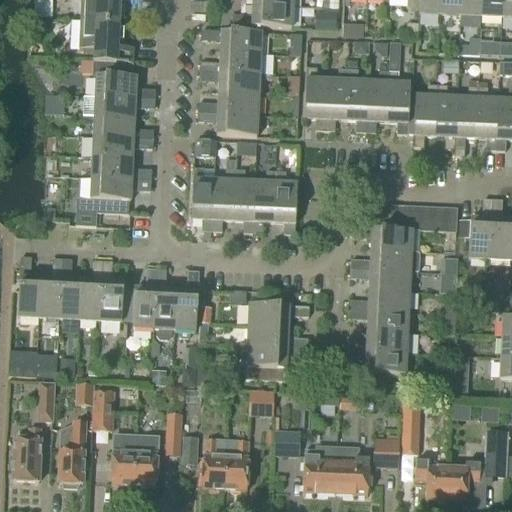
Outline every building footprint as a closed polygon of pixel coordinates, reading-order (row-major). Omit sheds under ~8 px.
[(80,0),(79,24),(119,26),(120,0),(135,1),(135,0),(80,0)] [(252,0),(252,9),(292,11),(292,0),(252,0)] [(337,13),(338,1),(329,0),(328,12),(337,13)] [(368,0),(382,1),(382,9),(386,9),(387,1),(386,0),(368,0)] [(386,0),(387,1),(407,2),(406,6),(411,13),(418,14),(418,0),(386,0)] [(418,0),(418,14),(418,17),(440,18),(440,0),(418,0)] [(440,0),(440,18),(460,19),(460,0),(440,0)] [(460,0),(460,19),(480,20),(481,0),(460,0)] [(481,0),(480,20),(501,21),(501,0),(481,0)] [(511,0),(501,0),(501,21),(511,21),(511,0)] [(231,29),(291,32),(292,11),(252,9),(252,20),(232,19),(231,29)] [(335,33),(336,17),(321,16),(321,33),(335,33)] [(119,26),(79,24),(70,23),(68,50),(91,51),(90,65),(132,67),(133,52),(118,51),(119,26)] [(341,39),(350,40),(361,41),(362,29),(342,28),(341,39)] [(220,56),(261,58),(262,37),(201,34),(200,45),(220,46),(220,56)] [(366,46),(354,45),(354,52),(358,57),(366,58),(366,46)] [(490,46),(490,58),(499,59),(500,46),(490,46)] [(289,60),(300,60),(300,52),(289,52),(289,60)] [(199,76),(260,79),(261,58),(220,56),(219,67),(199,66),(199,76)] [(457,64),(442,63),(442,75),(457,76),(457,64)] [(348,64),(347,73),(356,74),(357,64),(348,64)] [(131,81),(132,67),(90,65),(90,78),(92,78),(91,100),(154,103),(154,94),(135,93),(135,81),(131,81)] [(498,78),(511,79),(511,66),(499,66),(498,78)] [(324,135),(326,83),(316,82),(316,72),(305,71),(303,123),(315,123),(314,135),(324,135)] [(334,124),(345,125),(347,73),(338,73),(337,83),(326,83),(324,135),(334,136),(334,124)] [(365,137),(367,85),(356,84),(357,74),(356,74),(347,73),(345,125),(356,125),(355,137),(365,137)] [(375,126),(386,127),(388,75),(378,75),(377,85),(367,85),(365,137),(374,138),(375,126)] [(408,118),(409,99),(409,87),(397,86),(398,76),(388,75),(386,127),(396,127),(396,139),(407,139),(407,138),(412,138),(413,119),(408,118)] [(259,99),(259,82),(260,79),(199,76),(198,85),(218,86),(218,97),(259,99)] [(423,140),(434,141),(436,89),(426,89),(426,99),(414,99),(414,100),(409,99),(408,118),(413,119),(412,138),(412,151),(423,152),(423,140)] [(454,153),(456,100),(445,100),(446,89),(436,89),(434,141),(445,141),(444,153),(454,153)] [(467,101),(456,100),(454,153),(454,160),(463,161),(464,142),(475,143),(477,91),(467,91),(467,101)] [(485,154),(495,155),(497,102),(486,102),(487,92),(477,91),(475,143),(485,143),(485,154)] [(511,93),(508,93),(508,103),(497,102),(495,155),(504,155),(505,144),(511,144),(511,93)] [(197,116),(258,120),(259,99),(218,97),(217,108),(197,107),(197,116)] [(154,103),(91,100),(82,100),(81,120),(92,121),(133,123),(134,112),(153,113),(154,103)] [(216,139),(257,141),(258,120),(197,116),(197,126),(216,127),(216,139)] [(92,121),(91,141),(152,144),(152,134),(133,133),(133,123),(92,121)] [(152,144),(91,141),(90,161),(131,163),(132,153),(151,154),(152,144)] [(194,144),(193,160),(215,162),(216,145),(194,144)] [(90,161),(89,182),(150,185),(150,175),(131,174),(131,163),(90,161)] [(225,164),(225,173),(233,174),(234,174),(234,164),(225,164)] [(214,183),(203,183),(203,172),(192,172),(190,223),(202,224),(201,235),(211,236),(214,183)] [(225,173),(224,183),(214,183),(211,236),(221,236),(221,225),(233,225),(235,174),(234,174),(233,174),(225,173)] [(244,184),(244,174),(235,174),(233,225),(243,225),(242,237),(253,237),(255,185),(244,184)] [(265,175),(265,185),(255,185),(253,237),(262,238),(262,226),(273,227),(276,176),(265,175)] [(284,187),(285,176),(276,176),(273,227),(283,227),(283,239),(294,239),(296,188),(284,187)] [(150,185),(89,182),(88,203),(76,202),(75,216),(127,219),(128,205),(129,205),(130,193),(150,194),(150,185)] [(468,241),(467,263),(489,264),(492,204),(482,203),(481,223),(469,222),(469,225),(459,225),(459,241),(468,241)] [(501,204),(492,204),(489,264),(509,265),(511,225),(500,224),(501,204)] [(384,209),(383,233),(395,233),(396,209),(384,209)] [(396,209),(395,233),(407,234),(408,210),(396,209)] [(408,210),(407,234),(411,234),(419,234),(420,210),(408,210)] [(420,210),(419,234),(431,235),(432,211),(420,210)] [(53,211),(42,211),(41,224),(52,225),(53,211)] [(444,212),(432,211),(431,235),(443,236),(444,212)] [(444,212),(443,236),(455,236),(456,212),(444,212)] [(411,234),(407,234),(395,233),(383,233),(351,231),(351,242),(371,243),(370,254),(410,256),(411,234)] [(350,264),(349,273),(409,276),(416,276),(416,275),(418,275),(419,258),(418,257),(418,256),(410,256),(370,254),(370,265),(350,264)] [(16,320),(38,321),(40,282),(29,282),(30,262),(20,261),(16,320)] [(51,283),(40,282),(38,321),(58,323),(61,263),(52,263),(51,283)] [(58,323),(79,324),(81,284),(70,284),(71,264),(61,263),(58,323)] [(91,285),(81,284),(79,324),(99,325),(102,266),(92,265),(91,285)] [(102,266),(99,325),(121,326),(123,286),(111,286),(112,266),(102,266)] [(133,292),(131,333),(153,334),(156,274),(146,273),(145,293),(133,292)] [(408,296),(409,276),(349,273),(349,283),(369,284),(368,294),(408,296)] [(167,344),(171,340),(171,335),(173,335),(175,294),(164,294),(165,274),(156,274),(153,334),(155,334),(155,339),(158,344),(167,344)] [(175,294),(173,335),(178,336),(178,340),(180,342),(187,343),(188,340),(189,336),(194,336),(198,276),(187,275),(186,295),(175,294)] [(348,304),(348,314),(407,317),(408,296),(368,294),(368,305),(348,304)] [(249,308),(248,329),(287,331),(288,320),(307,321),(308,311),(249,308)] [(198,327),(209,328),(209,312),(199,311),(198,327)] [(406,337),(407,317),(348,314),(347,323),(367,324),(366,335),(406,337)] [(511,320),(501,320),(500,341),(511,342),(511,320)] [(287,342),(287,331),(248,329),(247,350),(306,353),(306,343),(287,342)] [(346,345),(346,355),(405,358),(406,337),(366,335),(366,346),(346,345)] [(511,342),(500,341),(499,362),(511,362),(511,342)] [(283,385),(284,373),(285,373),(286,361),(305,362),(306,353),(247,350),(245,384),(283,385)] [(404,379),(405,358),(346,355),(345,364),(365,365),(364,377),(367,377),(388,378),(404,379)] [(511,362),(499,362),(498,383),(511,384),(511,362)] [(59,381),(74,382),(75,364),(60,363),(59,381)] [(17,380),(35,381),(36,369),(17,368),(17,380)] [(36,369),(35,381),(53,382),(54,370),(36,369)] [(194,390),(194,374),(186,373),(182,378),(182,389),(194,390)] [(96,375),(88,375),(87,383),(95,384),(96,375)] [(387,387),(388,378),(367,377),(367,386),(387,387)] [(165,378),(151,378),(150,389),(164,389),(165,378)] [(52,385),(36,384),(34,425),(51,426),(52,385)] [(72,409),(90,410),(91,393),(91,387),(73,386),(72,409)] [(453,389),(452,400),(465,401),(466,390),(453,389)] [(112,394),(91,393),(90,410),(89,434),(111,435),(112,394)] [(272,421),(273,395),(249,394),(248,420),(272,421)] [(338,414),(358,415),(359,398),(339,397),(338,414)] [(403,405),(400,458),(417,458),(419,405),(403,405)] [(179,417),(164,417),(164,439),(163,455),(163,459),(178,460),(179,417)] [(59,454),(58,487),(61,487),(63,492),(76,493),(78,488),(82,488),(84,426),(73,425),(73,430),(60,435),(60,454),(59,454)] [(38,486),(40,444),(39,444),(39,433),(28,433),(28,443),(13,442),(11,485),(38,486)] [(298,461),(299,436),(275,435),(274,459),(298,461)] [(110,489),(132,490),(135,438),(113,437),(110,489)] [(464,472),(447,471),(445,504),(464,505),(464,511),(482,511),(483,488),(489,488),(489,481),(506,481),(507,460),(508,438),(485,437),(484,468),(465,467),(464,472)] [(163,455),(164,439),(135,438),(132,490),(154,491),(156,454),(163,455)] [(182,443),(180,468),(196,469),(197,443),(182,443)] [(226,444),(217,444),(204,443),(201,493),(224,494),(225,459),(226,444)] [(226,444),(225,459),(224,494),(245,495),(248,446),(235,445),(226,444)] [(372,472),(397,473),(398,445),(374,444),(372,472)] [(314,460),(303,460),(302,498),(334,499),(336,451),(314,450),(314,460)] [(336,451),(334,499),(366,500),(368,463),(358,462),(358,452),(336,451)] [(445,504),(447,471),(427,470),(427,466),(415,465),(414,485),(426,485),(425,503),(445,504)]
